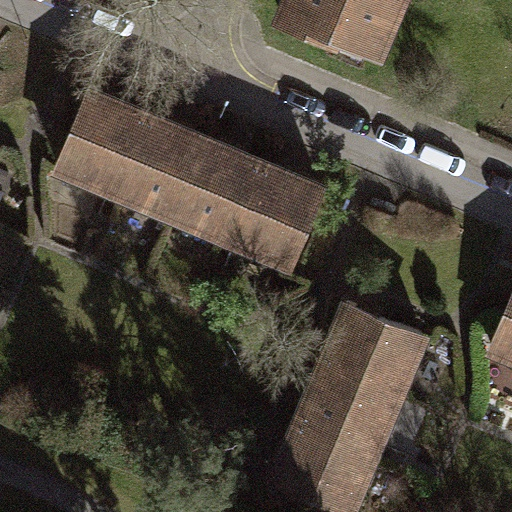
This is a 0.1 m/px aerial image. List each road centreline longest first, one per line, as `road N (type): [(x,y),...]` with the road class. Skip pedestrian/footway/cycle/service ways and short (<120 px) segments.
road 1 (residential): [(187,70),(511,206)]
road 2 (residential): [(11,0),(187,70)]
